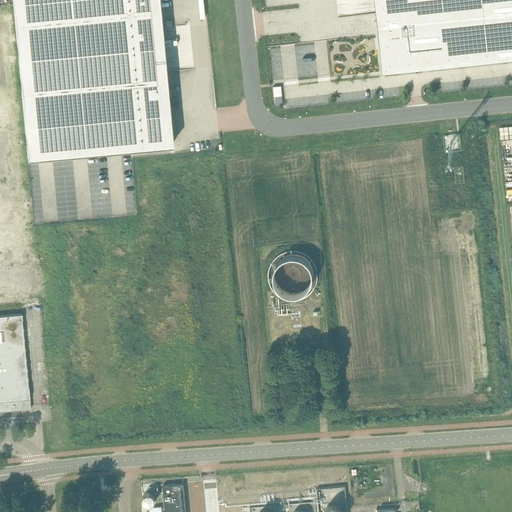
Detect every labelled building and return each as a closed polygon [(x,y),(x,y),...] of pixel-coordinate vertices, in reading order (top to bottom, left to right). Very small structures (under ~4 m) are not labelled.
[(12,0),(27,157),(172,143),(166,75),(162,28),(160,7),(159,7),(157,0),(12,0)] [(511,0),(375,0),(383,67),(511,53),(511,0)] [(343,33),(371,33),(371,24),(369,24),(369,17),(343,18),(343,33)] [(312,272),(312,271),(312,268),(311,265),(309,262),(307,259),(303,256),(301,255),(298,255),(295,254),(292,255),(289,255),(285,257),(283,260),(281,262),(279,265),(278,269),(278,272),(278,274),(279,277),(281,281),(283,283),(285,285),(288,287),(290,288),(294,288),(298,288),(301,287),(304,285),(307,283),(309,281),(311,278),(312,274),(312,272)] [(0,410),(30,408),(22,313),(0,315),(0,410)] [(185,511),(183,484),(162,486),(164,511),(185,511)] [(155,492),(155,490),(153,488),(151,487),(149,487),(147,487),(145,489),(144,490),(144,492),(145,495),(146,496),(148,497),(150,497),(152,497),(154,495),(155,494),(155,492)]
